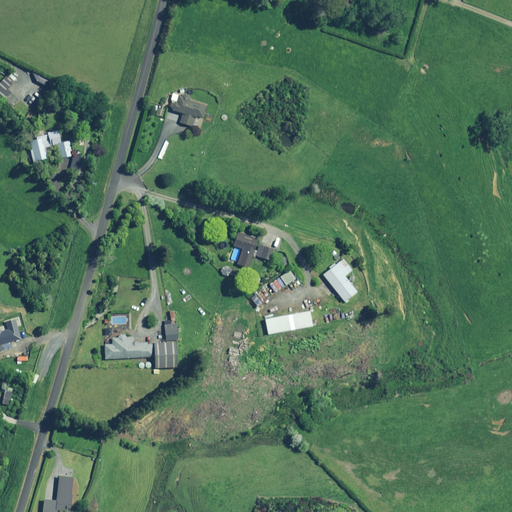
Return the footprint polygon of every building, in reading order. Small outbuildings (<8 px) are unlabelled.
[(190,99),(173,94),(171,100),(173,101),(170,110),(183,114),(180,123),(197,128),(200,118),(203,118),(206,106),(189,100),(190,99)] [(33,161),(48,158),(46,149),(54,148),(56,156),(59,156),(60,159),(73,156),(69,141),(61,143),(58,131),(47,133),(48,135),(28,140),(33,161)] [(80,171),(81,158),(72,157),(71,170),(80,171)] [(256,244),(258,239),(251,237),(251,235),(245,233),(245,235),(238,232),(233,246),(242,249),(236,264),(248,268),(253,255),(269,261),(272,250),(256,244)] [(351,270),(342,259),(335,265),(334,263),(329,268),(330,269),(323,275),(344,302),(356,292),(344,276),(351,270)] [(236,270),(223,266),(220,274),(234,278),(236,270)] [(295,279),(290,270),(280,277),(286,285),(295,279)] [(264,301),(257,291),(254,293),(255,295),(251,298),(257,306),(264,301)] [(312,326),(309,311),(265,320),(268,335),(312,326)] [(178,340),(177,324),(165,325),(166,341),(178,340)] [(21,340),(17,327),(0,332),(0,335),(2,345),(0,345),(0,350),(1,353),(12,350),(10,343),(21,340)] [(132,344),(131,333),(112,334),(112,345),(105,345),(105,359),(153,357),(152,343),(132,344)] [(178,368),(177,342),(154,343),(155,368),(178,368)] [(13,389),(6,388),(4,399),(11,400),(13,389)] [(73,478),(59,477),(56,501),(44,500),(42,511),(56,511),(57,511),(64,511),(69,511),(73,478)]
